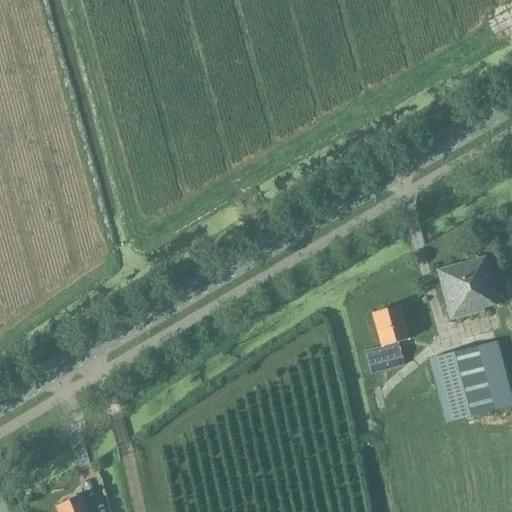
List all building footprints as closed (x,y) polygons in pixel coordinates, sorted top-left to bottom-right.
[(437,271),(447,310),(450,321),(484,311),(484,309),(498,305),(485,258),(437,271)] [(382,349),(365,353),(368,368),(402,359),(398,343),(408,341),(399,308),(373,315),(382,349)] [(446,424),(491,411),(511,404),(511,400),(496,343),(447,356),(429,361),(446,424)] [(82,457),(93,454),(86,431),(75,435),(82,457)] [(85,511),(80,498),(55,508),(56,511),(85,511)]
